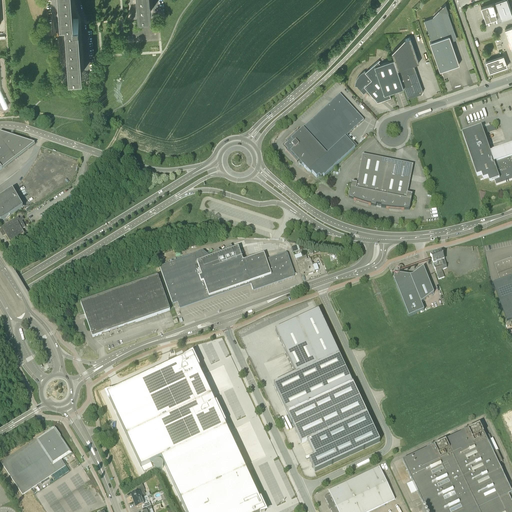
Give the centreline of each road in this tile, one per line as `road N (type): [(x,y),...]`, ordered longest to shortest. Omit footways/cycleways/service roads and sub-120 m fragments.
road 1 (unclassified): [(302,492),(389,443),(317,282)]
road 2 (primary): [(191,174),(0,292)]
road 3 (primary): [(0,306),(184,193)]
road 4 (unknown): [(411,511),(396,458),(468,424),(490,433),(511,483)]
road 5 (primary): [(204,165),(151,169),(0,125)]
road 6 (primary): [(256,149),(396,0)]
road 7 (unclassified): [(302,492),(222,318)]
road 8 (primary): [(387,0),(260,123)]
road 9 (residential): [(53,0),(65,78),(87,72),(77,0)]
